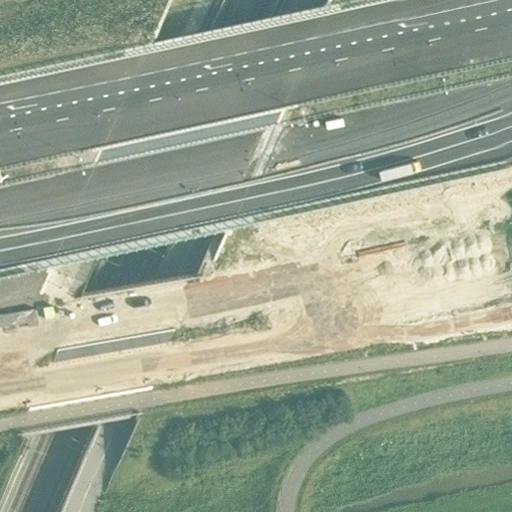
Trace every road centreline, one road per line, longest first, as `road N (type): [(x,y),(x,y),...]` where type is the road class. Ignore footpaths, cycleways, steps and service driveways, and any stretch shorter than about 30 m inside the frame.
road 1 (motorway): [(511,29),(0,140)]
road 2 (motorway): [(0,213),(511,102)]
